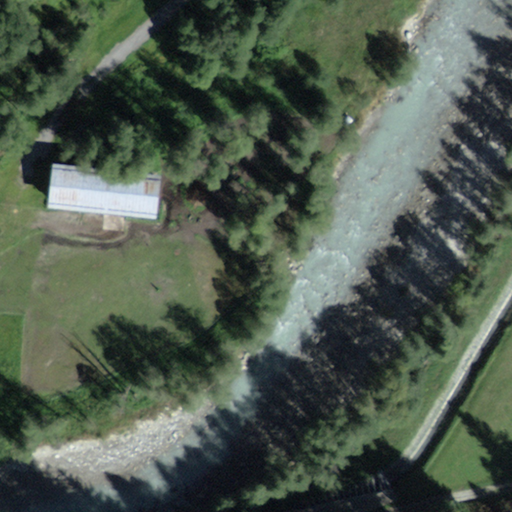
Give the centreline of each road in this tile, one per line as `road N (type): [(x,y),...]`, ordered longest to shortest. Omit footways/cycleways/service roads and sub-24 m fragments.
road 1 (track): [(178,0),(91,79),(31,178)]
road 2 (track): [(511,488),(369,511)]
